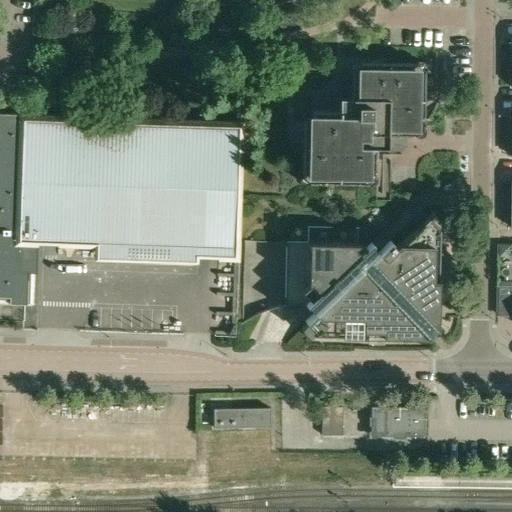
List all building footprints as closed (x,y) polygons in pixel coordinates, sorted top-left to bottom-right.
[(423,135),(424,70),(418,70),(418,64),(359,63),(359,69),(353,69),(352,98),(347,98),(339,105),(339,111),(310,110),(310,116),(304,116),(303,176),(309,176),(309,182),(368,183),(368,177),(374,177),(375,147),(380,147),(388,140),(388,135),(423,135)] [(31,246),(39,246),(39,244),(58,245),(58,246),(219,252),(219,260),(240,260),(244,121),(0,112),(0,303),(35,305),(36,278),(30,278),(31,246)] [(383,233),(382,232),(358,253),(353,248),(358,243),(287,242),(285,305),(305,305),(306,306),(307,306),(314,313),(305,322),(306,323),(309,320),(318,330),(314,334),(420,337),(418,334),(421,332),(427,338),(437,329),(431,322),(434,319),(436,322),(438,228),(427,217),(396,247),(390,240),(378,251),(371,244),(383,233)] [(425,437),(425,407),(372,406),(371,436),(425,437)] [(343,407),(322,407),(322,435),(343,435),(343,407)] [(214,428),(271,427),(271,408),(214,408),(214,428)]
